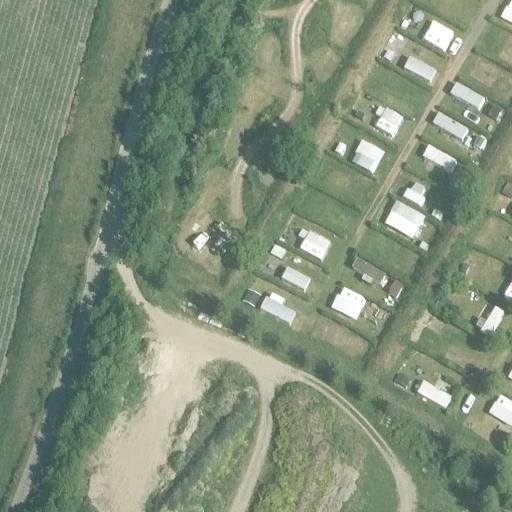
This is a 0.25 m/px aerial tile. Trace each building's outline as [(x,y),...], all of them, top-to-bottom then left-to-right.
[(381,48),(376,56),(388,63),(393,55),(381,48)] [(358,115),(354,121),(360,126),(365,119),(358,115)] [(511,188),(508,186),(501,197),(511,203),(511,202),(511,188)] [(274,249),(270,257),(280,263),(285,254),(274,249)] [(394,285),(388,294),(396,299),(402,290),(394,285)] [(248,293),(242,304),(253,310),(259,298),(248,293)] [(441,299),(434,311),(447,318),(453,306),(441,299)] [(394,376),(390,384),(405,392),(410,384),(394,376)]
